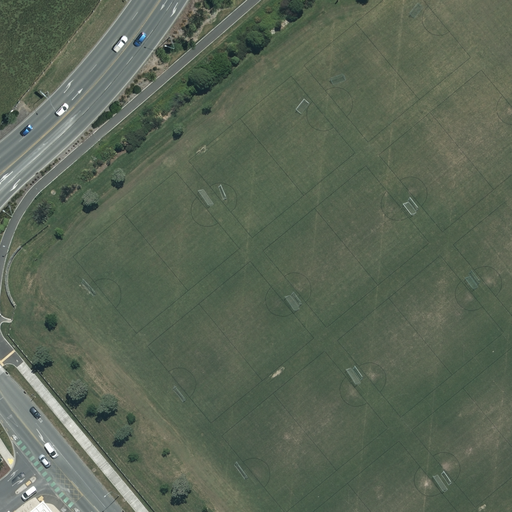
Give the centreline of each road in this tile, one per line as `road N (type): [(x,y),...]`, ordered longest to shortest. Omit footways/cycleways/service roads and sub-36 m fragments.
road 1 (secondary): [(159,0),(65,116),(7,167)]
road 2 (tertiary): [(102,511),(0,388)]
